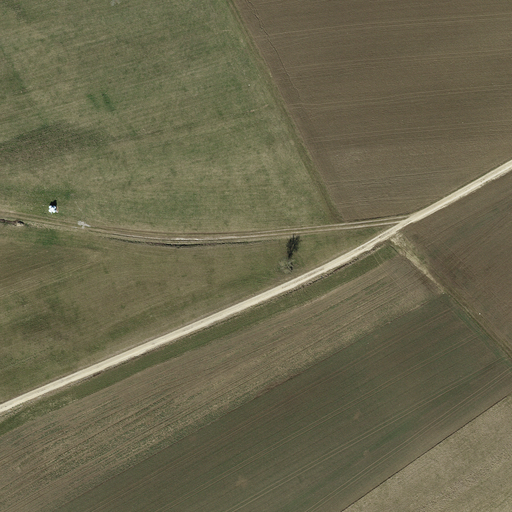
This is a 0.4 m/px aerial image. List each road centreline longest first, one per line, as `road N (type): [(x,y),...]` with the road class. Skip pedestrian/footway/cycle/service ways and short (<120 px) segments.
road 1 (track): [(0,409),(286,286),(511,164)]
road 2 (track): [(0,213),(161,239),(416,217)]
road 3 (track): [(229,0),(340,227)]
road 4 (track): [(393,230),(511,352)]
